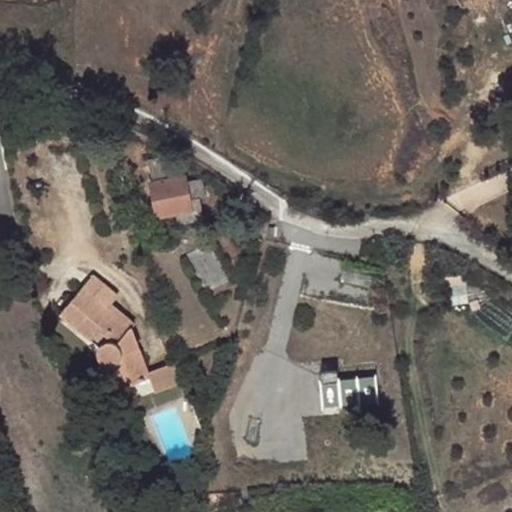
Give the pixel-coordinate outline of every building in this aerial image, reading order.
[(189,208),(189,205),(188,198),(196,196),(193,177),(184,179),(183,173),(171,175),(167,154),(146,158),(150,179),(148,179),(154,214),(173,211),(189,208)] [(198,203),(189,205),(189,208),(173,211),(176,224),(201,218),(198,203)] [(103,366),(111,388),(140,379),(141,379),(139,374),(124,328),(102,307),(113,295),(89,272),(54,307),(86,337),(89,333),(95,340),(93,341),(91,343),(89,345),(88,349),(87,352),(88,355),(89,359),(91,362),(93,364),(95,365),(98,366),(101,367),(103,366)] [(100,391),(111,388),(103,366),(101,367),(98,366),(95,365),(93,364),(91,362),(100,391)] [(140,379),(145,393),(174,383),(167,363),(139,374),(141,379),(140,379)] [(316,410),(373,407),(371,382),(328,385),(327,373),(313,374),(316,410)]
